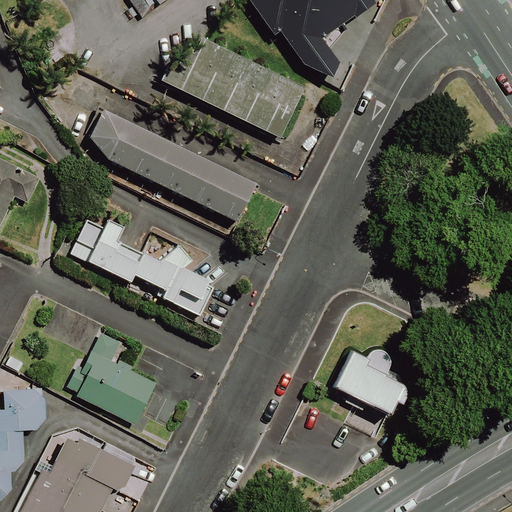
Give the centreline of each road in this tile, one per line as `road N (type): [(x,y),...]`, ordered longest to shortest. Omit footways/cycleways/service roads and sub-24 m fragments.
road 1 (residential): [(475,12),(420,59),(395,98),(186,511)]
road 2 (secondary): [(511,440),(396,511)]
